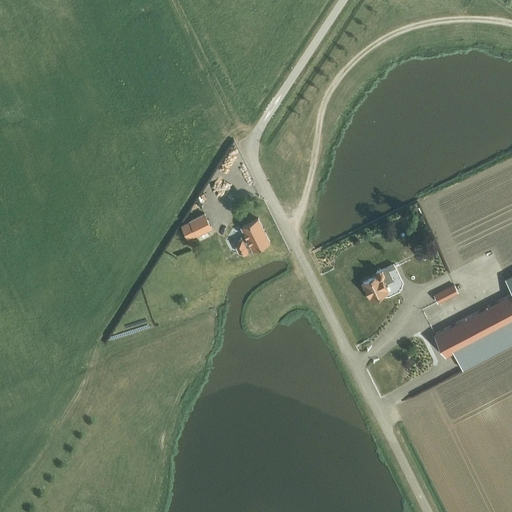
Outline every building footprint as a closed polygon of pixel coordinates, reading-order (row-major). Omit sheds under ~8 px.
[(197,235),(211,228),(205,213),(190,220),(197,235)] [(270,241),(258,218),(242,227),(246,236),(238,240),(236,245),(240,252),(245,254),(270,241)] [(317,255),(324,253),(322,247),(316,249),(317,255)] [(419,258),(430,258),(430,249),(419,249),(419,258)] [(388,270),(395,267),(394,264),(378,271),(379,274),(363,282),(371,299),(388,291),(384,284),(393,280),(388,270)] [(446,356),(454,351),(463,369),(511,343),(511,274),(505,278),(511,291),(511,293),(435,334),(446,356)] [(434,295),(438,302),(458,292),(454,285),(434,295)]
